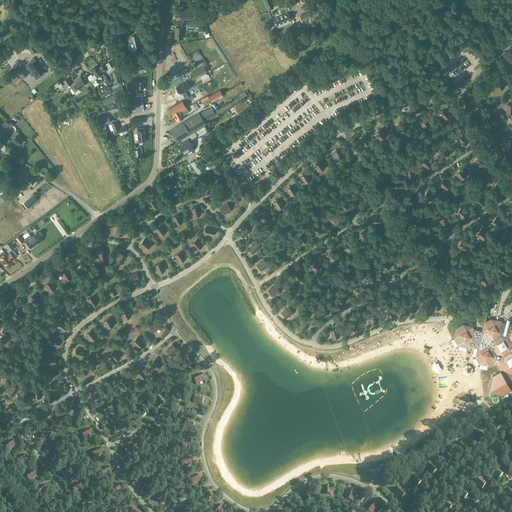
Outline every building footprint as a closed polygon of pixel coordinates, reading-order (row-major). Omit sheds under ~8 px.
[(176,19),(176,21),(180,21),(180,19),(184,19),(184,15),(187,16),(187,12),(184,12),(176,12),(176,15),(175,15),(175,18),(176,18),(176,19)] [(308,12),(299,16),(302,22),(310,19),(308,12)] [(288,13),(274,18),(275,20),(273,20),(275,26),(277,25),(277,26),(278,28),(292,22),(291,20),(291,19),(293,18),(291,13),(289,14),(288,13)] [(31,40),(25,44),(32,54),(38,50),(31,40)] [(26,65),(31,72),(32,73),(30,74),(32,77),(34,76),(36,80),(45,73),(44,71),(37,60),(35,61),(33,58),(30,60),(31,61),(26,65)] [(125,69),(131,67),(132,71),(147,67),(144,58),(130,63),(124,65),(125,69)] [(207,72),(204,67),(207,65),(205,62),(201,63),(203,67),(190,74),(193,80),(207,72)] [(91,69),(97,78),(104,73),(103,73),(108,69),(103,64),(99,67),(97,65),(91,69)] [(23,79),(29,73),(22,66),(16,72),(23,79)] [(220,78),(229,74),(228,71),(207,81),(209,84),(216,81),(217,83),(221,81),(220,78)] [(133,72),(118,75),(119,79),(120,79),(120,80),(121,80),(122,83),(126,83),(125,77),(134,75),(133,72)] [(17,84),(22,79),(20,77),(18,79),(14,75),(10,79),(14,83),(15,82),(17,84)] [(68,78),(63,81),(67,87),(70,85),(75,92),(85,85),(80,77),(74,82),(75,83),(72,84),(68,78)] [(500,80),(494,84),(497,89),(496,90),(497,92),(504,87),(502,83),(502,82),(501,81),(500,81),(500,80)] [(191,88),(187,81),(177,87),(181,93),(191,88)] [(110,88),(101,93),(99,90),(97,92),(101,99),(103,97),(112,92),(110,88)] [(220,90),(209,96),(212,101),(223,95),(220,90)] [(247,90),(233,98),(236,103),(250,95),(247,90)] [(104,103),(105,106),(110,103),(114,101),(115,102),(116,104),(118,102),(121,101),(119,97),(117,93),(109,97),(102,101),(104,103)] [(480,94),(474,98),(477,103),(476,104),(478,106),(485,101),(482,97),(481,95),(480,95),(480,94)] [(143,111),(143,109),(144,97),(138,96),(138,97),(128,97),(128,109),(128,112),(135,112),(135,114),(136,114),(136,113),(143,111)] [(208,96),(193,104),(194,107),(209,98),(208,96)] [(234,100),(216,111),(217,113),(235,102),(234,100)] [(245,100),(234,107),(238,113),(249,106),(245,100)] [(189,112),(187,109),(183,101),(169,109),(172,115),(173,114),(177,121),(184,117),(190,114),(188,112),(189,112)] [(212,107),(201,113),(205,121),(216,115),(212,107)] [(446,109),(440,113),(444,118),(443,119),(444,121),(451,116),(448,112),(448,111),(447,110),(446,109)] [(206,124),(199,113),(171,130),(178,141),(206,124)] [(490,122),(496,124),(499,118),(498,117),(496,116),(495,116),(491,114),(487,122),(490,123),(490,122)] [(424,115),(418,119),(422,124),(421,125),(422,127),(429,123),(426,118),(426,116),(425,116),(424,115)] [(109,117),(103,120),(99,121),(103,130),(106,128),(105,125),(111,123),(109,117)] [(0,135),(1,135),(3,133),(3,132),(2,131),(3,130),(3,129),(4,128),(6,129),(10,125),(8,123),(5,121),(2,125),(0,123),(0,135)] [(119,129),(117,122),(112,124),(116,135),(128,130),(126,126),(119,129)] [(403,122),(397,126),(400,131),(399,132),(401,134),(408,129),(405,125),(405,124),(404,123),(403,122)] [(145,128),(137,128),(138,135),(139,142),(142,142),(146,142),(145,135),(145,128)] [(382,129),(376,133),(379,138),(378,139),(379,141),(386,136),(384,132),(384,131),(383,130),(382,129)] [(195,132),(190,135),(193,141),(198,138),(195,132)] [(17,135),(13,140),(19,145),(23,140),(17,135)] [(366,135),(360,139),(363,144),(362,145),(363,147),(370,143),(368,138),(367,136),(366,136),(366,135)] [(460,142),(464,146),(469,141),(468,140),(468,139),(467,138),(466,138),(463,135),(457,141),(459,143),(460,142)] [(188,139),(178,146),(184,155),(194,148),(188,139)] [(441,154),(446,158),(450,153),(450,152),(450,151),(449,150),(448,150),(444,147),(438,153),(440,155),(441,154)] [(339,149),(334,152),(337,158),(336,158),(337,160),(344,156),(341,152),(342,151),(341,149),(340,149),(339,149)] [(479,156),(475,162),(479,166),(478,167),(480,168),(486,162),(482,159),(482,158),(481,157),(480,157),(479,156)] [(422,165),(427,169),(432,164),(431,163),(431,162),(430,161),(429,161),(425,158),(420,164),(422,166),(422,165)] [(190,163),(197,174),(199,174),(205,170),(201,164),(202,164),(199,160),(198,159),(190,163)] [(320,161),(315,164),(318,170),(317,170),(318,172),(325,168),(322,164),(322,163),(322,161),(321,161),(320,161)] [(406,171),(408,177),(414,175),(414,174),(414,172),(413,172),(412,167),(404,169),(405,171),(406,171)] [(16,168),(9,176),(14,180),(21,172),(16,168)] [(461,169),(456,174),(461,178),(460,179),(462,181),(468,174),(464,171),(464,170),(462,169),(461,169)] [(36,180),(29,173),(22,181),(30,187),(36,180)] [(306,173),(300,177),(304,182),(303,183),(304,185),(311,180),(308,176),(308,175),(307,174),(307,173),(306,173)] [(444,179),(439,185),(444,189),(443,190),(445,191),(451,185),(447,182),(447,181),(445,180),(444,179)] [(169,189),(171,185),(168,183),(167,184),(164,180),(162,182),(165,186),(169,189)] [(392,188),(398,189),(400,183),(399,182),(397,181),(397,182),(392,180),(389,188),(392,189),(392,188)] [(203,191),(210,194),(212,188),(213,189),(214,186),(207,183),(205,188),(204,188),(203,190),(204,190),(203,191)] [(495,189),(499,194),(504,188),(503,188),(503,187),(502,186),(501,186),(498,183),(492,189),(494,190),(495,189)] [(293,185),(287,189),(290,194),(289,195),(291,197),(298,193),(295,188),(294,186),(293,186),(293,185)] [(178,189),(170,194),(173,198),(181,194),(178,189)] [(427,192),(423,197),(428,201),(427,202),(429,203),(434,197),(430,194),(430,193),(429,192),(428,192),(427,192)] [(37,200),(33,195),(24,203),(28,208),(37,200)] [(477,203),(481,207),(486,202),(485,202),(485,201),(484,200),(483,200),(479,196),(474,203),(476,204),(477,203)] [(360,205),(367,207),(369,202),(370,202),(371,200),(363,197),(361,202),(360,204),(361,204),(360,205)] [(150,204),(153,209),(159,205),(158,205),(159,204),(158,202),(157,202),(154,198),(147,203),(148,205),(150,204)] [(280,199),(274,202),(277,208),(276,208),(277,210),(284,206),(281,202),(282,201),(281,199),(280,199)] [(343,207),(347,212),(352,207),(352,206),(350,204),(346,200),(340,206),(342,208),(343,207)] [(411,204),(404,202),(403,208),(401,207),(401,210),(409,212),(410,207),(411,207),(411,205),(411,204)] [(220,209),(224,215),(229,211),(230,212),(232,211),(227,204),(223,207),(222,207),(221,208),(220,209)] [(198,207),(192,209),(193,215),(192,215),(193,217),(201,215),(199,210),(200,209),(199,208),(198,207)] [(458,214),(463,219),(468,213),(467,213),(467,212),(466,211),(465,211),(461,208),(456,214),(458,215),(458,214)] [(266,211),(260,215),(263,220),(262,221),(264,223),(271,219),(268,214),(267,212),(266,212),(266,211)] [(132,219),(137,223),(142,218),(141,218),(141,217),(140,216),(139,216),(136,212),(130,218),(131,220),(132,219)] [(328,219),(333,223),(337,218),(337,217),(336,216),(335,216),(331,212),(325,219),(327,220),(328,219)] [(179,214),(173,218),(176,223),(174,224),(175,226),(183,222),(181,217),(180,215),(179,215),(179,214)] [(374,217),(373,224),(380,224),(379,225),(382,225),(382,217),(377,217),(377,216),(375,216),(374,217)] [(440,221),(442,227),(449,225),(449,224),(449,222),(448,222),(447,217),(439,219),(439,221),(440,221)] [(496,218),(491,223),(496,227),(495,228),(497,230),(502,224),(499,220),(497,218),(497,219),(496,218)] [(314,230),(318,235),(323,229),(322,229),(322,228),(321,227),(320,227),(317,224),(311,230),(313,231),(314,230)] [(161,225),(155,230),(159,234),(158,235),(160,237),(166,232),(163,228),(163,227),(162,226),(161,226),(161,225)] [(116,234),(122,236),(124,230),(125,230),(126,228),(118,226),(117,231),(116,231),(115,233),(116,233),(116,234)] [(207,235),(213,236),(214,229),(213,229),(211,228),(211,229),(206,227),(204,235),(206,236),(207,235)] [(239,233),(244,238),(248,233),(249,234),(251,232),(245,227),(241,230),(239,232),(239,233)] [(481,229),(477,235),(481,239),(480,240),(482,241),(488,235),(484,232),(484,231),(483,230),(482,230),(481,229)] [(425,239),(431,240),(432,233),(431,232),(429,232),(424,231),(422,240),(424,240),(425,239)] [(367,232),(360,234),(362,240),(361,240),(362,243),(370,240),(368,235),(368,234),(368,233),(367,232)] [(30,247),(31,248),(34,246),(42,241),(42,240),(42,239),(41,237),(39,237),(37,233),(31,237),(30,235),(25,239),(26,240),(26,241),(28,244),(27,245),(29,247),(30,247)] [(299,241),(303,245),(308,240),(307,239),(306,237),(305,237),(301,234),(296,240),(298,242),(299,241)] [(144,239),(140,245),(144,249),(144,250),(145,251),(151,245),(147,242),(147,241),(146,240),(145,240),(144,239)] [(193,246),(197,251),(203,246),(202,245),(201,243),(200,243),(197,239),(191,245),(192,247),(193,246)] [(347,240),(343,246),(347,250),(346,251),(348,252),(354,246),(350,243),(350,242),(349,241),(348,241),(347,240)] [(463,240),(459,246),(464,249),(464,251),(466,252),(470,245),(466,242),(465,241),(464,241),(463,241),(463,240)] [(5,245),(10,252),(15,248),(11,242),(5,245)] [(249,249),(254,254),(258,249),(259,250),(261,248),(255,242),(251,246),(250,246),(249,247),(249,248),(249,249)] [(284,251),(288,255),(293,250),(292,250),(292,249),(291,248),(290,248),(287,244),(281,251),(283,252),(284,251)] [(331,250),(326,255),(331,260),(330,260),(332,262),(338,256),(334,253),(334,252),(332,251),(331,250)] [(0,258),(5,266),(12,261),(12,262),(15,260),(14,259),(15,259),(9,251),(7,253),(9,255),(8,255),(7,253),(6,254),(4,251),(2,252),(0,253),(1,254),(0,253),(0,258)] [(105,251),(98,252),(100,258),(98,259),(99,261),(107,259),(106,254),(106,252),(105,251)] [(177,257),(180,263),(186,259),(185,258),(185,256),(184,256),(181,252),(174,256),(175,258),(177,257)] [(443,260),(445,254),(438,252),(438,253),(437,254),(437,255),(437,256),(436,261),(444,263),(444,260),(443,260)] [(123,262),(126,257),(120,253),(119,254),(118,255),(118,256),(115,260),(122,265),(124,263),(123,262)] [(398,264),(405,266),(407,260),(408,261),(409,258),(401,256),(399,261),(398,261),(398,263),(398,264)] [(85,259),(79,262),(82,268),(81,268),(82,270),(90,266),(87,262),(87,261),(86,260),(85,259)] [(257,265),(262,271),(267,267),(267,268),(269,266),(264,260),(260,263),(259,263),(258,264),(258,265),(257,265)] [(314,260),(309,266),(314,270),(313,271),(315,272),(321,266),(317,263),(317,262),(315,261),(314,260)] [(382,266),(386,271),(391,266),(390,266),(390,265),(389,264),(385,260),(379,265),(381,267),(382,266)] [(156,268),(159,274),(165,271),(165,270),(165,269),(164,268),(164,267),(162,263),(154,266),(155,268),(156,268)] [(499,271),(503,275),(508,270),(507,269),(506,268),(505,268),(502,264),(496,270),(498,272),(499,271)] [(67,270),(61,274),(65,279),(64,280),(65,282),(72,277),(69,273),(69,272),(68,271),(67,270)] [(297,270),(293,275),(297,280),(296,281),(298,282),(304,276),(300,273),(300,272),(299,271),(298,271),(297,270)] [(367,279),(371,283),(376,278),(375,278),(375,277),(374,276),(373,276),(370,272),(364,279),(366,280),(367,279)] [(133,282),(139,280),(137,273),(136,273),(135,273),(134,274),(133,274),(129,276),(131,284),(133,283),(133,282)] [(411,275),(412,282),(418,282),(418,283),(420,283),(420,275),(415,275),(414,274),(413,275),(412,275),(411,275)] [(480,282),(485,286),(490,281),(489,280),(489,279),(488,278),(487,278),(483,275),(478,281),(480,283),(480,282)] [(51,281),(45,285),(49,290),(48,291),(49,293),(56,288),(53,284),(53,283),(52,282),(51,281)] [(352,289),(356,294),(361,288),(360,288),(360,287),(359,286),(358,286),(354,283),(349,289),(351,290),(352,289)] [(108,290),(111,296),(117,293),(117,292),(117,291),(117,290),(116,289),(114,285),(106,289),(107,291),(108,290)] [(269,290),(272,296),(277,294),(278,295),(280,294),(276,286),(272,289),(271,288),(270,289),(269,290)] [(463,292),(467,297),(472,291),(471,291),(471,290),(470,289),(469,289),(466,286),(460,292),(462,293),(463,292)] [(35,293),(29,298),(33,303),(32,303),(34,305),(40,300),(37,296),(37,295),(36,294),(35,294),(35,293)] [(336,300),(341,304),(346,299),(345,298),(344,296),(343,297),(339,293),(334,299),(335,301),(336,300)] [(89,301),(92,307),(98,303),(98,302),(97,300),(96,300),(94,296),(87,300),(88,302),(89,301)] [(433,303),(433,309),(440,308),(441,307),(441,305),(440,305),(439,300),(431,301),(431,303),(433,303)] [(144,310),(150,308),(148,301),(147,301),(145,302),(140,304),(143,312),(145,311),(144,310)] [(408,306),(409,312),(416,311),(416,310),(416,308),(415,303),(407,304),(407,306),(408,306)] [(321,311),(326,315),(331,309),(330,309),(330,308),(329,307),(328,307),(324,304),(319,310),(321,312),(321,311)] [(72,313),(76,318),(82,314),(81,313),(81,312),(80,311),(77,307),(70,312),(71,314),(72,313)] [(282,313),(287,318),(291,314),(292,315),(294,314),(289,307),(285,311),(284,310),(283,312),(282,313)] [(387,311),(388,317),(395,315),(395,314),(395,312),(394,312),(393,307),(385,309),(385,311),(387,311)] [(18,309),(13,314),(18,318),(17,319),(19,321),(25,314),(21,311),(21,310),(19,309),(18,309)] [(127,309),(121,312),(124,317),(122,318),(123,320),(131,316),(129,312),(129,311),(128,310),(128,309),(127,309)] [(370,319),(372,324),(379,322),(378,321),(379,320),(378,319),(377,319),(375,314),(368,317),(368,319),(370,319)] [(110,318),(104,321),(107,327),(106,327),(107,329),(114,325),(112,321),(112,320),(111,319),(110,318)] [(457,330),(455,337),(459,344),(467,345),(470,344),(472,347),(476,348),(478,351),(477,356),(481,362),(498,367),(501,371),(493,376),(489,391),(505,394),(511,389),(511,326),(511,325),(509,324),(510,320),(507,319),(506,324),(504,323),(501,325),(499,322),(492,320),(485,324),(483,331),(476,329),(473,331),(471,328),(464,326),(457,330)] [(352,325),(354,331),(361,328),(360,328),(360,327),(360,325),(359,325),(357,320),(349,324),(350,326),(352,325)] [(59,328),(64,332),(68,326),(67,325),(66,324),(65,324),(61,321),(56,328),(58,329),(59,328)] [(155,331),(160,328),(157,322),(156,322),(155,322),(154,323),(154,324),(149,326),(153,333),(155,332),(155,331)] [(297,329),(303,333),(307,328),(308,328),(309,326),(302,322),(299,326),(298,328),(297,329)] [(4,327),(1,333),(6,336),(5,337),(7,339),(12,331),(7,329),(7,328),(6,327),(5,328),(4,327)] [(331,333),(333,339),(340,337),(339,336),(340,336),(339,334),(337,329),(329,331),(330,333),(331,333)] [(91,330),(86,334),(90,339),(89,340),(90,342),(97,336),(93,333),(94,332),(92,330),(91,330)] [(52,345),(57,347),(60,340),(59,340),(59,339),(57,339),(56,339),(52,337),(49,345),(51,346),(52,345)] [(134,344),(139,348),(144,343),(143,343),(143,342),(142,341),(141,341),(138,337),(132,343),(133,345),(134,344)] [(173,354),(177,349),(173,344),(172,345),(171,345),(170,346),(170,347),(166,350),(172,356),(174,355),(173,354)] [(442,362),(452,361),(452,358),(453,358),(453,353),(450,354),(450,346),(441,346),(442,362)] [(77,349),(75,355),(81,357),(80,358),(83,359),(85,351),(80,350),(80,349),(78,348),(77,349)] [(111,357),(115,361),(120,356),(120,355),(119,354),(118,354),(114,350),(108,356),(110,358),(111,357)] [(49,364),(56,364),(56,357),(55,357),(54,357),(53,357),(52,357),(47,357),(47,366),(49,366),(49,364)] [(156,358),(151,363),(155,368),(154,369),(156,370),(162,364),(158,361),(158,360),(157,359),(156,359),(156,358)] [(188,367),(192,362),(187,358),(186,358),(185,360),(181,364),(188,370),(189,368),(188,367)] [(466,364),(463,366),(461,370),(462,374),(466,377),(470,376),(473,373),(474,369),(471,365),(466,364)] [(75,371),(77,377),(83,376),(83,377),(85,376),(83,368),(78,370),(78,369),(76,370),(75,371)] [(141,368),(136,373),(140,378),(139,379),(141,380),(147,374),(143,371),(143,370),(142,369),(141,369),(141,368)] [(199,383),(204,380),(201,374),(200,374),(198,375),(193,378),(197,385),(199,384),(199,383)] [(124,377),(119,382),(123,387),(122,388),(124,389),(130,383),(126,380),(126,379),(125,378),(124,378),(124,377)] [(55,390),(61,387),(58,381),(57,381),(55,381),(55,382),(50,384),(53,392),(56,391),(55,390)] [(8,392),(14,396),(17,391),(18,391),(20,389),(13,385),(10,389),(9,389),(8,390),(8,391),(8,392)] [(91,394),(95,399),(100,396),(101,397),(103,395),(98,388),(94,392),(93,391),(92,392),(92,393),(91,394)] [(33,393),(35,399),(42,397),(41,396),(42,396),(41,394),(39,389),(31,391),(32,393),(33,393)] [(172,396),(173,402),(180,401),(180,400),(181,399),(180,397),(179,392),(171,393),(171,396),(172,396)] [(196,403),(202,405),(204,398),(203,398),(203,397),(201,396),(201,397),(196,395),(193,403),(196,404),(196,403)] [(156,402),(158,408),(164,405),(164,404),(164,403),(164,402),(163,402),(161,397),(153,400),(154,403),(156,402)] [(75,404),(69,407),(71,412),(70,413),(71,415),(79,412),(76,407),(77,406),(76,405),(75,404)] [(103,410),(107,416),(112,412),(112,413),(114,412),(110,405),(106,408),(105,408),(104,409),(103,409),(103,410)] [(139,412),(143,417),(149,413),(148,413),(148,412),(147,411),(147,410),(144,406),(137,410),(138,412),(139,412)] [(55,414),(50,418),(54,423),(53,424),(54,426),(61,420),(58,416),(57,414),(56,414),(55,414)] [(187,427),(193,429),(195,422),(194,422),(192,421),(191,421),(187,420),(184,428),(186,429),(187,427)] [(494,420),(489,425),(494,430),(493,431),(495,432),(500,426),(496,423),(496,422),(495,421),(494,421),(494,420)] [(113,426),(116,432),(122,429),(122,430),(124,429),(120,422),(116,424),(115,424),(114,425),(114,426),(113,426)] [(160,426),(154,430),(157,435),(156,436),(157,438),(164,434),(162,429),(161,427),(160,427),(160,426)] [(87,438),(92,435),(89,429),(88,429),(87,429),(86,430),(86,431),(81,433),(85,440),(87,439),(87,438)] [(478,431),(473,436),(478,440),(477,441),(479,443),(484,437),(480,433),(479,431),(478,432),(478,431)] [(42,434),(42,441),(48,441),(48,442),(50,442),(51,434),(45,434),(45,433),(43,433),(43,434),(42,434)] [(185,446),(191,446),(191,439),(190,439),(190,438),(188,438),(187,439),(182,439),(182,447),(185,447),(185,446)] [(11,450),(15,446),(11,440),(10,441),(8,442),(8,443),(4,446),(9,452),(11,451),(11,450)] [(462,442),(457,448),(462,452),(461,453),(463,454),(469,448),(465,445),(465,444),(463,443),(462,442)] [(125,448),(127,455),(133,453),(133,454),(136,453),(133,445),(128,447),(127,447),(126,447),(125,448)] [(97,457),(103,455),(100,448),(99,449),(98,448),(97,449),(96,450),(92,452),(95,459),(97,458),(97,457)] [(446,452),(441,458),(446,462),(445,463),(447,464),(452,458),(448,455),(448,454),(447,453),(446,453),(446,452)] [(50,458),(55,464),(59,460),(60,461),(62,459),(57,453),(53,456),(52,456),(51,457),(51,458),(50,458)] [(22,464),(27,461),(23,455),(22,455),(20,456),(20,457),(16,460),(20,467),(22,465),(22,464)] [(188,466),(194,465),(192,458),(191,458),(189,458),(189,459),(184,460),(185,468),(188,467),(188,466)] [(133,467),(136,473),(141,470),(142,471),(144,470),(140,463),(136,465),(135,465),(133,466),(133,467)] [(430,464),(426,469),(430,473),(429,474),(431,476),(437,470),(433,466),(432,464),(431,464),(430,464)] [(61,472),(65,478),(70,474),(71,475),(73,474),(68,467),(64,470),(63,470),(62,471),(62,472),(61,472)] [(106,476),(111,473),(108,467),(107,467),(105,468),(100,471),(104,478),(106,477),(106,476)] [(494,474),(499,479),(503,473),(503,472),(501,471),(497,468),(491,474),(493,475),(494,474)] [(31,480),(37,477),(33,471),(32,471),(30,472),(26,475),(30,482),(32,481),(31,480)] [(194,484),(200,481),(197,475),(196,475),(194,476),(189,479),(193,486),(195,485),(194,484)] [(415,476),(410,481),(415,485),(414,486),(416,488),(421,481),(418,478),(418,477),(416,476),(415,476)] [(143,484),(148,489),(153,485),(154,486),(155,485),(150,478),(146,482),(144,483),(143,484)] [(477,485),(482,489),(486,484),(486,483),(484,482),(480,478),(474,484),(476,486),(477,485)] [(72,487),(75,493),(81,490),(81,491),(83,490),(79,483),(75,485),(74,485),(73,486),(72,487)] [(42,495),(47,491),(43,485),(42,486),(40,487),(40,488),(36,491),(41,497),(43,496),(42,495)] [(116,494),(121,491),(118,485),(117,486),(116,485),(115,486),(115,487),(110,490),(115,497),(117,495),(116,494)] [(331,493),(331,487),(324,487),(324,488),(323,488),(323,490),(324,491),(324,496),(332,496),(332,493),(331,493)] [(400,488),(395,493),(400,497),(399,498),(401,500),(406,494),(402,490),(402,489),(401,488),(400,488)] [(459,495),(464,499),(469,494),(468,493),(467,491),(466,491),(462,488),(457,494),(459,496),(459,495)] [(311,497),(308,491),(302,495),(303,496),(302,497),(303,498),(304,498),(307,502),(314,498),(312,496),(311,497)] [(353,499),(355,493),(349,491),(348,491),(348,492),(347,493),(347,494),(346,499),(353,502),(354,499),(353,499)] [(157,499),(162,503),(167,499),(168,500),(169,498),(163,492),(160,496),(159,496),(158,497),(158,498),(157,499)] [(207,502),(212,498),(207,493),(207,494),(206,494),(205,495),(204,495),(201,499),(206,505),(208,503),(207,502)] [(81,503),(84,509),(90,506),(90,507),(93,506),(89,499),(84,501),(83,501),(82,502),(82,503),(81,503)] [(443,507),(448,511),(453,506),(452,505),(452,504),(451,503),(450,503),(446,500),(441,506),(442,508),(443,507)] [(52,510),(57,506),(53,501),(52,501),(51,502),(50,502),(46,505),(50,511),(53,511),(52,510)] [(495,502),(490,507),(495,511),(494,511),(497,511),(501,507),(498,504),(498,503),(496,502),(495,502)] [(372,511),(377,508),(372,503),(371,503),(369,505),(366,509),(369,511),(372,511)]
